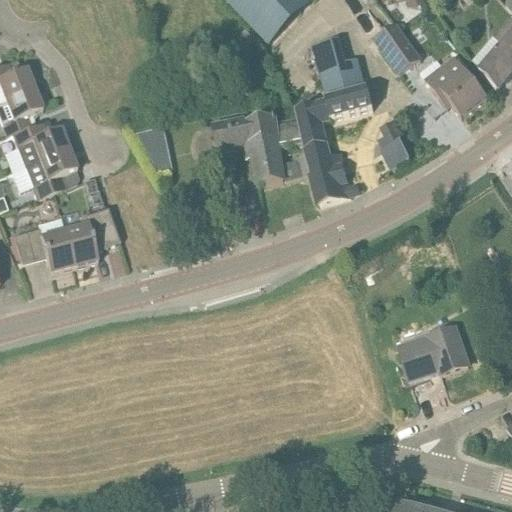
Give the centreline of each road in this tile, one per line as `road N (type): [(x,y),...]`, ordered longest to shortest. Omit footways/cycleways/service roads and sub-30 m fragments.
road 1 (tertiary): [(0,332),(313,242),(390,207),(511,127)]
road 2 (residential): [(200,491),(364,459),(411,458)]
road 3 (residential): [(97,171),(62,66),(0,10)]
